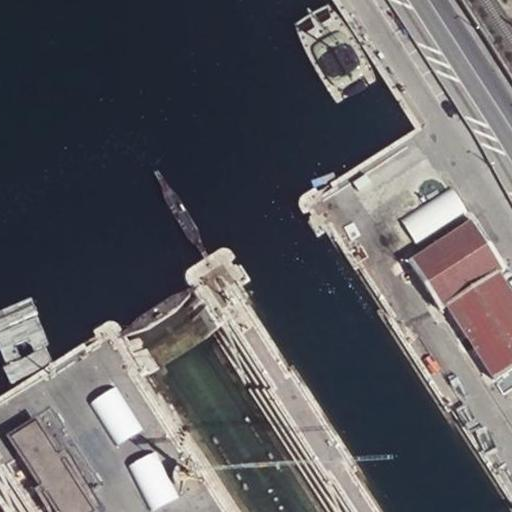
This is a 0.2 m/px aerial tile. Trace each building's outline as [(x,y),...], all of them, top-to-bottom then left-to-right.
[(450,190),(400,223),(416,248),(467,215),(450,190)] [(440,314),(447,311),(456,325),(493,383),(511,370),(511,299),(507,292),(498,278),(504,272),(472,224),(408,266),(440,314)] [(384,511),(500,511),(400,355),(391,361),(347,293),(281,335),(275,326),(250,342),(280,389),(289,384),(309,416),(319,410),(351,459),(350,460),(384,511)] [(92,511),(48,443),(21,460),(55,511),(92,511)] [(326,511),(306,476),(258,503),(263,511),(326,511)]
